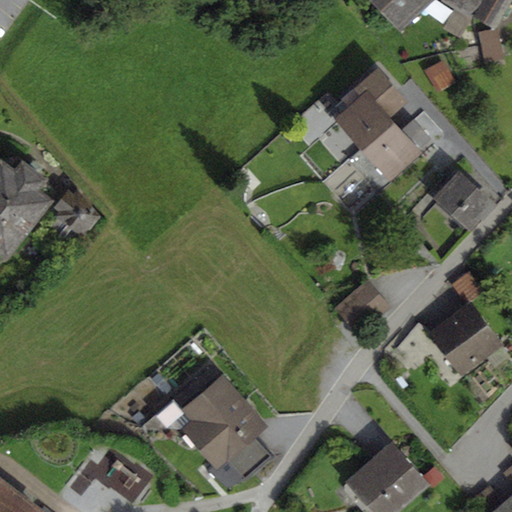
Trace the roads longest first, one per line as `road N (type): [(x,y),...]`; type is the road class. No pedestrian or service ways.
road 1 (residential): [(511,202),(358,366)]
road 2 (residential): [(511,394),(447,461),(358,366)]
road 3 (residential): [(358,366),(278,482)]
